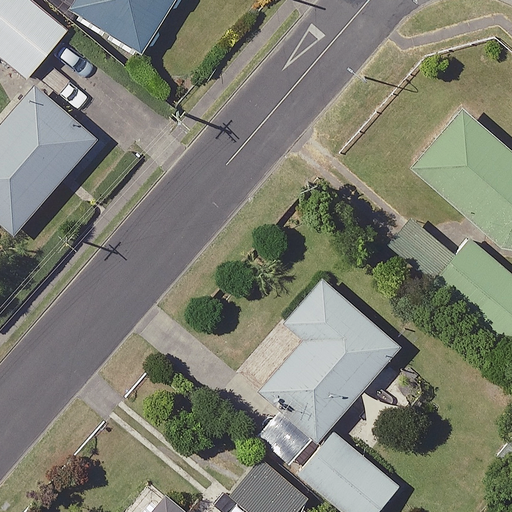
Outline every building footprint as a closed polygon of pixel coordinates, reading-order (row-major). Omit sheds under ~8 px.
[(34,0),(2,0),(0,3),(0,53),(34,81),(74,33),(34,0)] [(84,0),(78,12),(149,56),(183,0),(84,0)] [(43,89),(0,137),(0,216),(21,235),(103,141),(43,89)] [(511,146),(470,111),(417,172),(509,252),(511,252),(511,146)] [(511,269),(476,240),(437,288),(511,350),(511,269)] [(265,394),(326,446),(409,348),(330,282),(292,326),(310,341),(265,394)] [(340,433),(305,476),(348,511),(385,511),(406,488),(340,433)] [(267,459),(236,497),(253,511),(306,511),(317,499),(267,459)] [(190,511),(175,499),(163,511),(190,511)]
